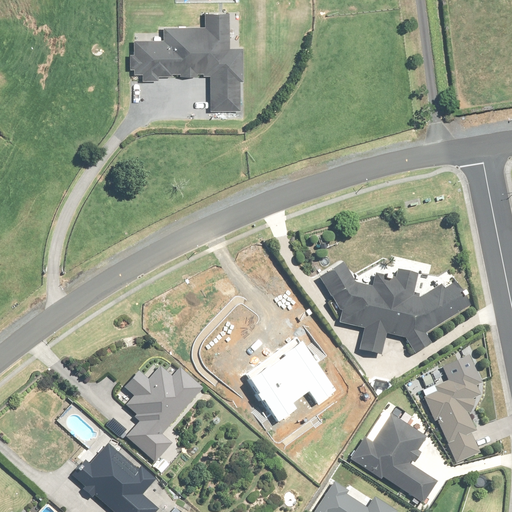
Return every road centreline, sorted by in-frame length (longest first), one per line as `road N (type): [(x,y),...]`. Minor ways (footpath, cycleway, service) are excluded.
road 1 (residential): [(0,357),(121,274),(246,211),(367,169),(480,146)]
road 2 (residential): [(511,309),(480,146)]
